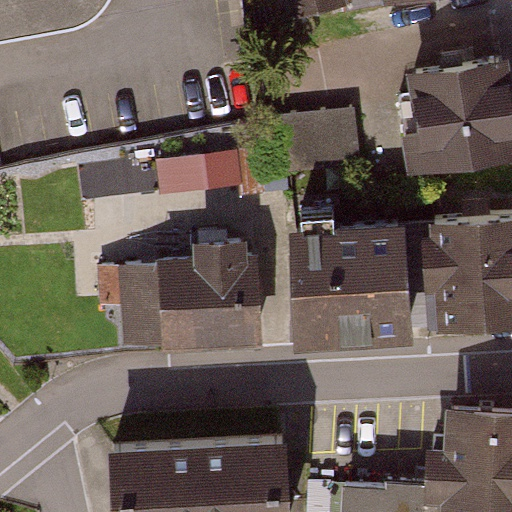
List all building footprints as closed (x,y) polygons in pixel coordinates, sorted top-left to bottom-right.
[(0,0),(0,39),(82,24),(98,11),(103,0),(0,0)] [(340,0),(279,0),(284,18),(341,5),(340,0)] [(511,152),(497,58),(394,74),(408,168),(511,152)] [(356,162),(350,108),(265,117),(271,172),(356,162)] [(234,184),(231,153),(158,160),(160,191),(234,184)] [(511,311),(511,211),(435,219),(440,319),(511,311)] [(435,219),(299,226),(304,327),(440,319),(435,219)] [(191,261),(125,265),(130,341),(257,334),(253,259),(243,259),(242,241),(190,244),(191,261)] [(511,511),(511,404),(440,403),(438,487),(331,485),(330,511),(511,511)] [(283,511),(280,437),(105,445),(108,511),(283,511)]
